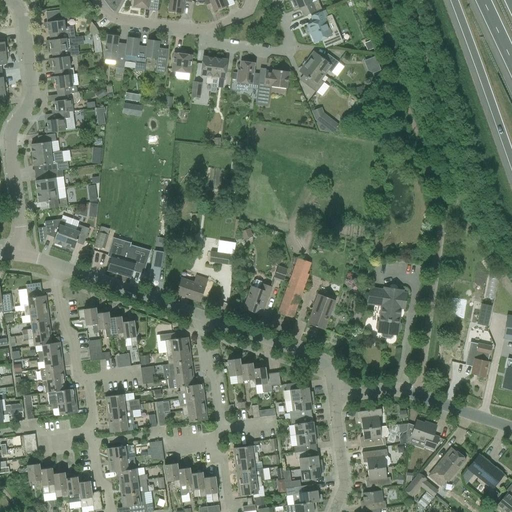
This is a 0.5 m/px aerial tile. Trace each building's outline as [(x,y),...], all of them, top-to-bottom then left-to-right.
[(133,7),(148,9),(149,0),(131,0),(131,4),(133,6),(133,7)] [(168,12),(182,13),(184,1),(191,2),(190,0),(167,0),(168,1),(170,2),(168,12)] [(209,0),(214,11),(228,5),(225,0),(209,0)] [(311,3),(309,0),(289,0),(294,11),(300,8),(301,10),(304,10),(306,16),(322,10),(318,1),(317,1),(311,3)] [(311,34),(315,43),(322,40),(325,47),(333,44),(333,45),(335,45),(336,46),(340,44),(340,43),(342,42),(338,33),(329,37),(327,31),(328,30),(329,28),(325,19),(328,18),(325,12),(312,18),(314,23),(307,26),(309,28),(310,28),(312,33),(311,34)] [(73,26),(65,27),(64,20),(59,21),(44,23),(45,29),(48,29),(49,35),(50,35),(50,41),(63,39),(75,37),(73,26)] [(126,44),(118,43),(119,36),(107,35),(104,60),(115,61),(114,68),(116,68),(123,69),(124,69),(125,63),(126,55),(125,55),(127,44),(126,44)] [(77,55),(75,37),(63,39),(50,41),(46,41),(47,47),(50,47),(51,53),(52,53),(53,59),(65,57),(69,57),(77,55)] [(126,55),(125,63),(135,64),(135,70),(144,71),(146,58),(145,58),(147,47),(138,46),(139,39),(127,37),(126,44),(127,44),(125,55),(126,55)] [(164,74),(167,50),(159,48),(159,42),(147,40),(147,47),(145,58),(146,58),(157,59),(155,73),(164,74)] [(364,43),(367,51),(374,49),(370,41),(364,43)] [(0,53),(8,53),(8,48),(4,48),(4,42),(0,42),(0,53)] [(324,59),(314,52),(306,62),(324,75),(328,71),(331,73),(339,63),(328,54),(324,59)] [(0,71),(1,71),(0,65),(7,65),(6,59),(9,58),(8,53),(0,53),(0,71)] [(190,74),(192,56),(174,53),(172,71),(190,74)] [(369,73),(380,70),(376,56),(365,59),(369,73)] [(73,68),(70,69),(69,57),(65,57),(53,59),(49,59),(49,65),(53,65),(53,71),(54,71),(55,77),(68,75),(71,75),(74,74),(73,68)] [(206,84),(212,84),(215,59),(203,57),(200,75),(207,76),(206,84)] [(216,94),(217,85),(218,77),(225,78),(227,60),(215,59),(212,84),(210,93),(216,94)] [(238,71),(236,82),(236,87),(235,90),(245,92),(246,88),(257,89),(258,84),(252,84),(254,64),(241,62),(239,71),(238,71)] [(324,75),(306,62),(299,72),(309,79),(305,84),(316,93),(324,82),(321,80),(324,75)] [(266,71),(264,85),(258,84),(257,89),(255,105),(261,106),(264,86),(286,89),(289,72),(273,70),(273,72),(266,71)] [(57,89),(58,95),(79,92),(77,92),(76,87),(74,86),(72,86),(71,75),(68,75),(55,77),(51,77),(52,83),(55,83),(56,89),(57,89)] [(200,98),(201,83),(193,82),(191,97),(200,98)] [(354,89),(357,96),(363,94),(361,86),(354,89)] [(98,92),(102,98),(106,96),(107,92),(105,90),(103,89),(98,92)] [(47,92),(48,101),(57,99),(55,91),(47,92)] [(53,114),(56,114),(56,113),(68,112),(73,112),(72,104),(77,103),(80,99),(79,92),(58,95),(58,101),(54,102),(55,108),(52,108),(53,114)] [(163,107),(171,108),(172,101),(163,100),(163,107)] [(135,115),(137,106),(124,104),(123,113),(135,115)] [(341,121),(317,107),(311,117),(335,131),(341,121)] [(73,117),(73,112),(68,112),(56,113),(56,114),(57,120),(47,121),(48,127),(45,127),(45,133),(65,131),(65,130),(74,128),(73,117)] [(317,121),(317,122),(316,123),(319,131),(329,133),(330,134),(331,134),(332,133),(317,121)] [(31,145),(32,156),(59,152),(58,141),(56,141),(55,134),(40,136),(41,143),(31,145)] [(245,144),(237,142),(236,149),(243,150),(245,144)] [(62,152),(59,152),(32,156),(34,167),(44,165),(45,172),(62,170),(68,169),(67,162),(63,162),(62,152)] [(36,181),(37,192),(65,188),(63,177),(62,170),(45,172),(46,180),(36,181)] [(66,198),(65,188),(37,192),(39,203),(49,202),(50,209),(67,206),(66,198)] [(123,209),(123,204),(129,204),(129,191),(112,190),(111,208),(123,209)] [(53,243),(63,246),(70,229),(73,219),(63,216),(61,219),(60,219),(44,221),(46,235),(55,238),(53,243)] [(77,240),(84,243),(89,229),(78,225),(79,221),(73,219),(70,229),(63,246),(74,250),(77,240)] [(240,232),(243,240),(252,236),(249,229),(240,232)] [(104,249),(107,239),(108,235),(107,235),(99,232),(94,246),(104,249)] [(160,267),(162,253),(154,252),(149,275),(157,276),(159,267),(160,267)] [(211,253),(209,262),(228,265),(229,256),(211,253)] [(107,271),(119,275),(123,260),(111,256),(107,271)] [(293,318),(309,274),(307,274),(311,263),(294,257),(292,262),(296,264),(278,313),(293,318)] [(119,275),(131,278),(135,263),(123,260),(119,275)] [(283,281),(287,269),(278,266),(274,278),(283,281)] [(181,279),(177,294),(200,302),(204,287),(193,283),(181,279)] [(244,309),(261,315),(270,288),(263,286),(262,282),(256,280),(253,281),(251,287),(244,309)] [(403,293),(403,291),(384,288),(383,290),(370,288),(368,304),(381,306),(379,322),(377,323),(376,328),(378,331),(377,332),(382,333),(381,335),(383,336),(383,338),(390,339),(393,337),(393,335),(397,335),(397,333),(399,331),(400,325),(399,323),(401,309),(404,309),(406,293),(403,293)] [(41,290),(26,292),(27,293),(22,294),(24,311),(47,308),(45,296),(42,296),(41,290)] [(12,310),(13,310),(10,294),(1,295),(3,312),(12,310)] [(308,324),(324,330),(335,301),(318,294),(312,309),(313,310),(308,324)] [(487,326),(492,306),(481,304),(477,324),(487,326)] [(30,316),(30,323),(49,320),(47,308),(24,311),(25,317),(30,316)] [(99,333),(98,331),(95,308),(83,310),(86,326),(92,325),(93,333),(99,333)] [(96,308),(95,308),(98,331),(105,330),(106,338),(112,338),(111,335),(108,312),(97,314),(96,308)] [(108,312),(111,335),(118,334),(119,342),(125,342),(124,340),(122,322),(121,317),(109,318),(108,312)] [(12,314),(4,315),(5,323),(13,321),(12,314)] [(31,329),(27,330),(27,335),(50,332),(49,320),(30,323),(31,329)] [(134,321),(122,322),(124,340),(131,339),(132,346),(137,346),(134,321)] [(52,343),(50,332),(27,335),(23,335),(23,340),(28,339),(33,338),(34,346),(42,345),(52,344),(60,343),(60,342),(52,343)] [(165,353),(167,352),(167,353),(189,350),(188,337),(173,339),(172,333),(159,335),(160,342),(164,341),(165,353)] [(38,353),(38,358),(61,355),(60,343),(52,344),(42,345),(43,352),(38,353)] [(471,374),(484,377),(491,348),(478,345),(471,374)] [(189,350),(167,353),(169,365),(191,362),(189,350)] [(19,352),(12,353),(13,360),(20,359),(19,352)] [(102,353),(89,355),(90,362),(105,360),(104,353),(102,353)] [(122,355),(124,367),(130,366),(129,354),(122,355)] [(38,370),(40,370),(63,367),(61,355),(38,358),(39,363),(37,363),(38,370)] [(243,381),(240,365),(240,359),(227,360),(229,377),(236,376),(237,384),(243,383),(243,381)] [(169,365),(170,372),(170,377),(193,374),(191,362),(169,365)] [(252,363),(240,365),(243,381),(249,380),(250,389),(255,388),(256,394),(255,386),(256,386),(253,370),(253,369),(252,363)] [(140,368),(141,376),(152,374),(154,374),(153,366),(140,368)] [(65,379),(63,367),(40,370),(42,382),(65,379)] [(281,385),(279,373),(266,374),(265,367),(253,369),(253,370),(256,386),(255,386),(256,394),(263,393),(272,392),(272,386),(281,385)] [(511,369),(506,368),(503,389),(511,390),(511,369)] [(153,383),(152,374),(141,376),(143,385),(153,383)] [(193,374),(170,377),(171,380),(167,380),(168,389),(180,387),(194,385),(193,374)] [(52,392),(56,392),(66,390),(65,379),(42,382),(42,387),(43,393),(48,392),(48,393),(52,392)] [(298,389),(297,383),(286,385),(286,391),(290,391),(291,401),(314,398),(313,392),(309,392),(308,388),(298,389)] [(194,385),(180,387),(180,392),(178,392),(179,400),(204,396),(202,384),(194,385)] [(52,399),(53,404),(76,401),(74,389),(66,390),(56,392),(52,392),(52,399)] [(105,397),(107,410),(140,405),(139,400),(124,402),(123,395),(105,397)] [(182,406),(183,411),(205,408),(204,396),(179,400),(179,407),(182,406)] [(290,419),(302,417),(312,416),(311,410),(311,405),(314,405),(314,398),(291,401),(292,412),(289,413),(284,414),(285,419),(290,419)] [(77,413),(76,401),(53,404),(54,409),(58,409),(60,416),(77,413)] [(164,414),(163,401),(156,402),(158,415),(164,414)] [(140,410),(140,405),(107,410),(108,421),(126,419),(133,418),(132,411),(140,410)] [(260,418),(258,405),(251,406),(253,418),(260,418)] [(188,416),(189,422),(207,420),(205,408),(183,411),(184,417),(188,416)] [(362,430),(386,426),(380,427),(378,417),(382,416),(381,409),(356,412),(358,422),(361,423),(362,430)] [(294,425),(296,436),(318,433),(317,426),(314,426),(313,422),(312,416),(302,417),(290,419),(291,425),(294,425)] [(127,426),(126,419),(108,421),(110,433),(133,430),(132,425),(127,426)] [(434,450),(439,438),(433,436),(436,426),(429,424),(429,425),(417,421),(411,436),(425,442),(424,446),(434,450)] [(386,444),(385,437),(387,437),(387,435),(388,434),(388,429),(386,428),(386,426),(362,430),(363,436),(360,438),(361,448),(386,444)] [(294,447),(295,453),(306,452),(306,445),(316,444),(315,439),(319,439),(318,433),(296,436),(297,446),(294,447)] [(35,434),(23,436),(24,442),(36,440),(35,434)] [(36,440),(24,442),(25,449),(37,447),(36,440)] [(258,458),(258,453),(259,452),(258,445),(233,448),(235,461),(258,458)] [(108,461),(134,458),(134,457),(132,457),(132,450),(130,451),(130,446),(107,449),(108,461)] [(151,455),(163,453),(162,447),(150,449),(147,449),(148,455),(151,455)] [(466,459),(452,448),(428,477),(442,488),(466,459)] [(390,458),(387,457),(386,449),(362,453),(363,462),(367,463),(368,470),(385,468),(385,466),(388,465),(390,463),(390,458)] [(299,459),(300,469),(323,467),(322,460),(318,460),(317,456),(307,457),(306,452),(295,453),(295,459),(299,459)] [(151,455),(151,461),(164,460),(163,453),(151,455)] [(492,488),(503,475),(478,455),(468,469),(492,488)] [(134,458),(108,461),(110,473),(118,472),(132,470),(132,465),(135,465),(134,458)] [(258,458),(235,461),(237,473),(255,470),(254,463),(259,463),(258,458)] [(432,470),(436,463),(432,460),(427,467),(432,470)] [(165,465),(167,481),(174,481),(175,489),(180,489),(180,486),(178,469),(177,463),(165,465)] [(42,489),(40,470),(39,464),(27,466),(29,482),(36,481),(37,490),(42,489)] [(323,467),(300,469),(302,480),(320,478),(320,473),(324,473),(323,467)] [(43,494),(49,493),(49,494),(55,493),(55,491),(53,474),(52,468),(40,470),(42,489),(43,494)] [(193,490),(191,474),(190,468),(178,469),(180,486),(180,489),(181,495),(186,495),(187,493),(193,493),(193,490)] [(365,478),(366,488),(391,485),(390,477),(387,478),(385,468),(368,470),(369,477),(365,478)] [(119,484),(146,480),(147,480),(147,475),(136,476),(135,469),(132,470),(118,472),(119,484)] [(255,470),(237,473),(238,484),(261,481),(264,481),(262,469),(255,470)] [(67,497),(65,478),(65,472),(53,474),(55,491),(61,490),(62,498),(67,497)] [(203,472),(191,474),(193,490),(199,489),(200,498),(206,497),(205,495),(203,478),(203,472)] [(419,473),(404,491),(412,497),(421,487),(434,497),(436,495),(438,491),(426,481),(427,480),(419,473)] [(80,499),(78,483),(77,477),(65,478),(67,497),(68,503),(80,501),(80,499)] [(215,477),(203,478),(205,495),(212,494),(213,502),(218,501),(215,477)] [(121,496),(144,493),(148,492),(146,480),(119,484),(121,496)] [(285,488),(300,486),(299,480),(284,482),(285,488)] [(78,483),(80,499),(87,498),(88,507),(93,506),(93,511),(101,510),(99,492),(92,493),(90,481),(78,483)] [(261,481),(238,484),(240,496),(258,494),(257,487),(262,486),(261,481)] [(292,495),(294,505),(300,504),(316,502),(322,501),(321,495),(318,495),(317,491),(313,491),(312,485),(300,486),(285,488),(286,496),(292,495)] [(360,502),(361,511),(386,508),(385,501),(382,501),(381,491),(362,493),(363,500),(360,502)] [(491,497),(496,500),(500,495),(496,491),(491,497)] [(511,494),(508,492),(496,507),(502,511),(509,511),(511,510),(511,494)] [(145,505),(145,500),(144,493),(121,496),(123,508),(130,507),(145,505)] [(265,496),(254,498),(255,506),(266,504),(265,496)] [(313,511),(313,509),(317,508),(316,502),(300,504),(294,505),(294,511),(313,511)]
